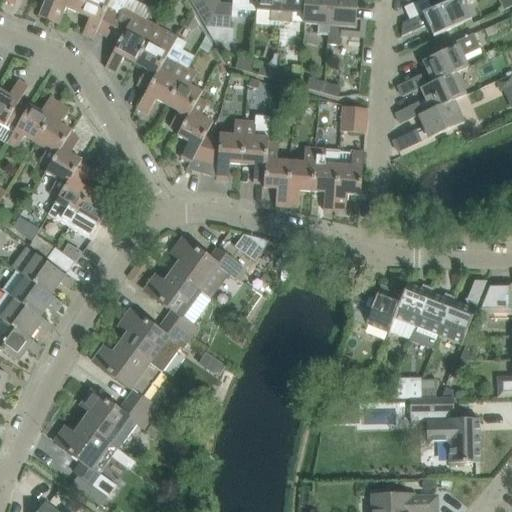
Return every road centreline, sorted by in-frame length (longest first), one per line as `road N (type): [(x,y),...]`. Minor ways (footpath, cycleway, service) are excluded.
road 1 (residential): [(2,493),(25,427),(111,265),(163,215)]
road 2 (residential): [(373,256),(392,0)]
road 3 (residential): [(0,34),(49,48),(78,67),(163,215)]
road 4 (residential): [(163,215),(223,219),(373,256)]
road 5 (residential): [(373,256),(511,260)]
